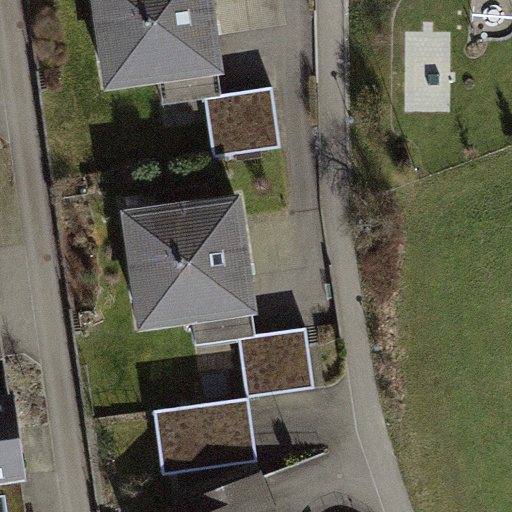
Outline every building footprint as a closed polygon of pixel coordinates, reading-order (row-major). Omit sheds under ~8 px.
[(207,0),(85,0),(98,89),(217,72),(207,0)] [(265,89),(199,97),(206,156),(273,147),(265,89)] [(234,193),(115,210),(131,329),(251,313),(234,193)] [(299,329),(232,338),(240,396),(306,388),(299,329)] [(6,394),(0,394),(0,481),(19,479),(6,394)] [(241,398),(147,410),(155,473),(249,461),(241,398)] [(191,511),(267,511),(253,471),(185,495),(191,511)]
